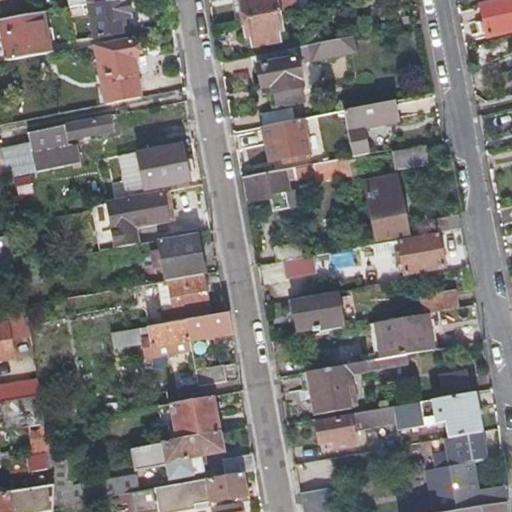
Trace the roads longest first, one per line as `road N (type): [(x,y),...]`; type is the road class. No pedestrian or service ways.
road 1 (residential): [(281,511),(187,0)]
road 2 (residential): [(511,380),(438,0)]
